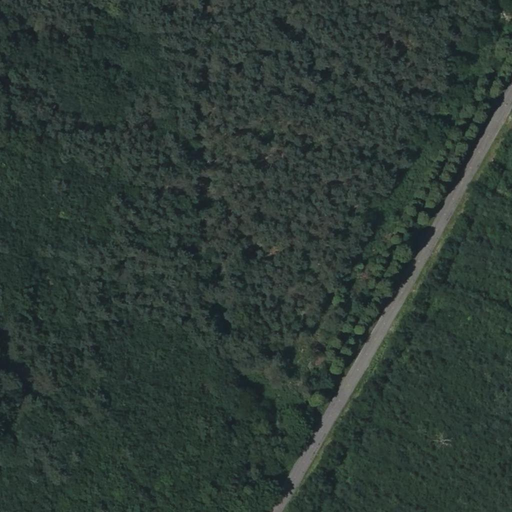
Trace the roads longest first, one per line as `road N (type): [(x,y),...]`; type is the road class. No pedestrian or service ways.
road 1 (tertiary): [(511,84),(275,511)]
road 2 (track): [(204,59),(190,171),(193,239),(219,365),(249,392),(325,423)]
